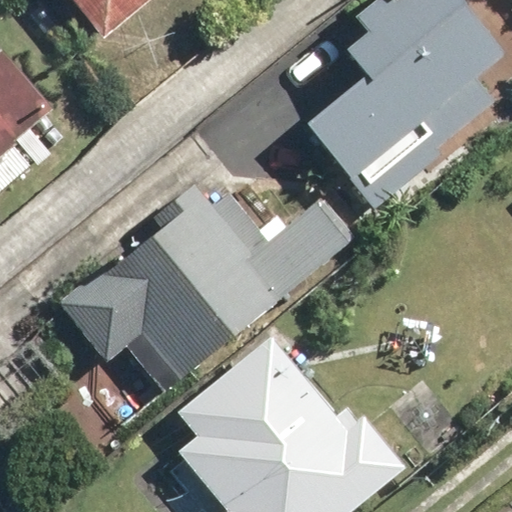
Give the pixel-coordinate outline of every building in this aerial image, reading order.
[(71,0),(109,44),(161,0),(71,0)] [(508,54),(462,0),(378,0),(355,20),(368,36),(346,54),(368,79),(309,128),(375,207),(500,104),(479,78),(508,54)] [(0,163),(60,108),(0,42),(0,163)] [(164,400),(355,240),(326,204),(293,232),(278,213),(256,232),(209,177),(51,310),(104,373),(126,355),(164,400)] [(349,423),(270,337),(181,418),(201,439),(179,459),(226,510),(223,511),(349,511),(407,459),(362,411),(349,423)]
